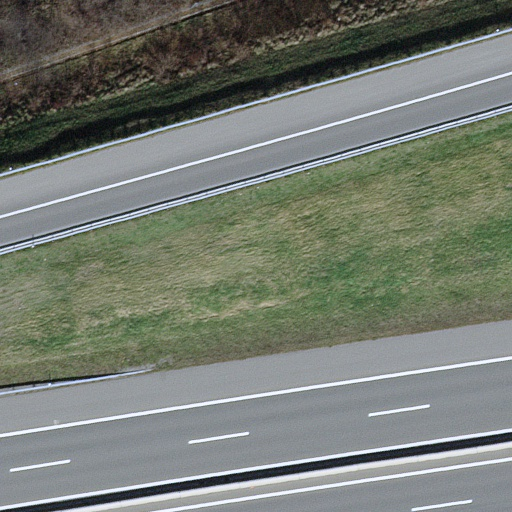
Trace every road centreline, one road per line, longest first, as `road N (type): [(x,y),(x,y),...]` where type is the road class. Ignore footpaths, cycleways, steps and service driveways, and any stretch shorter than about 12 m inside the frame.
road 1 (motorway): [(511,78),(0,224)]
road 2 (motorway): [(511,392),(0,470)]
